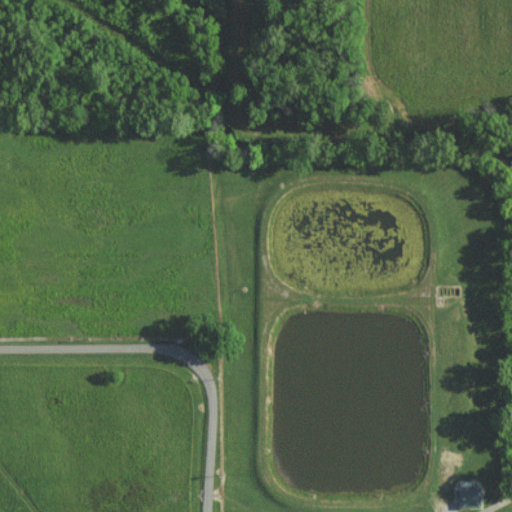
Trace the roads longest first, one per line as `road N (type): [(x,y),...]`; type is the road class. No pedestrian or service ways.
road 1 (residential): [(215,357),(0,356)]
road 2 (residential): [(215,357),(209,511)]
